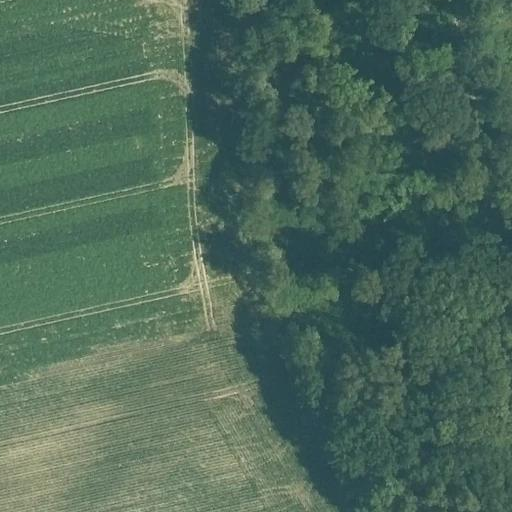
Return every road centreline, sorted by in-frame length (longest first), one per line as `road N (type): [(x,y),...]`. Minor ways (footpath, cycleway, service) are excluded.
road 1 (track): [(511,421),(444,0)]
road 2 (track): [(491,291),(355,292),(272,325)]
